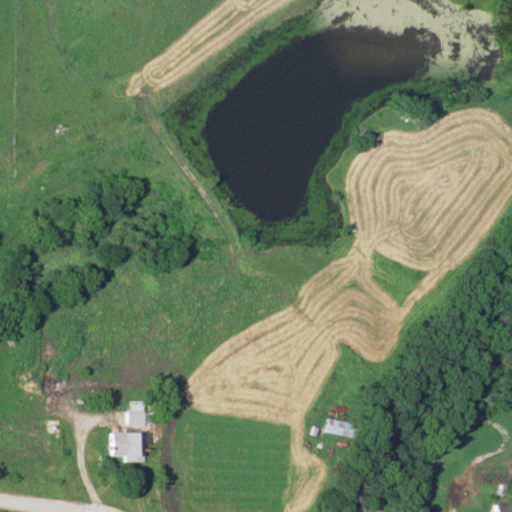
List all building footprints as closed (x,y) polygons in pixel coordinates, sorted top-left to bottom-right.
[(81,396),(115,396),(115,375),(81,375),(81,396)] [(121,425),(139,425),(139,400),(121,400),(121,425)] [(344,437),(347,422),(322,417),(319,432),(344,437)] [(118,455),(118,460),(137,460),(137,431),(103,431),(103,455),(118,455)] [(511,511),(511,501),(490,501),(489,511),(511,511)]
